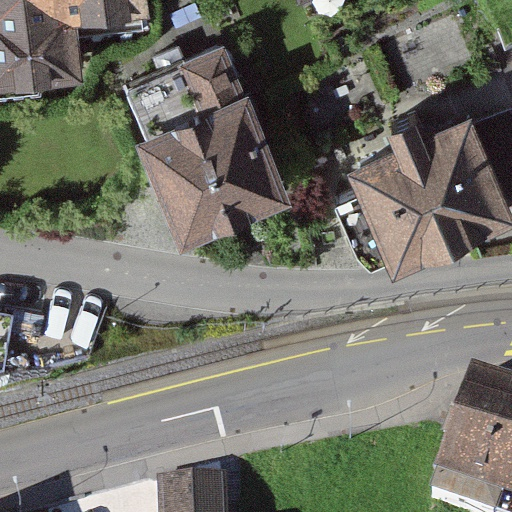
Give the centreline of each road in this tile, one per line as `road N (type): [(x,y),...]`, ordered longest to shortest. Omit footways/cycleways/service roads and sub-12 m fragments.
road 1 (tertiary): [(0,464),(511,342)]
road 2 (residential): [(0,246),(284,290),(511,267)]
